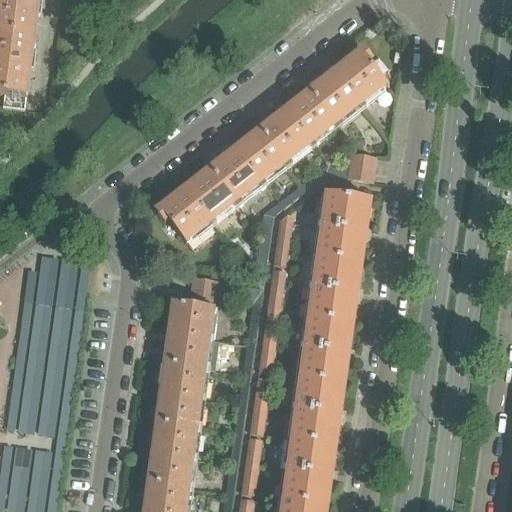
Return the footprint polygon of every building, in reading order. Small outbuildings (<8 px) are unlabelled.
[(0,0),(0,37),(33,41),(38,0),(0,0)] [(25,104),(33,41),(0,37),(0,100),(3,101),(25,104)] [(336,131),(387,91),(369,67),(372,65),(363,54),(309,96),(336,131)] [(395,56),(393,66),(400,67),(402,57),(395,56)] [(285,171),(336,131),(309,96),(258,136),(285,171)] [(24,113),(25,104),(3,101),(2,111),(24,113)] [(237,210),(285,171),(258,136),(209,174),(237,210)] [(352,159),(350,172),(374,175),(376,162),(358,159),(352,159)] [(304,197),(325,181),(327,168),(299,191),(304,197)] [(350,172),(327,168),(325,181),(348,184),(350,172)] [(350,172),(348,184),(372,187),(374,175),(350,172)] [(187,248),(237,210),(209,174),(156,216),(165,227),(168,224),(187,248)] [(282,214),(304,197),(299,191),(277,208),(282,214)] [(361,267),(369,207),(325,200),(317,261),(361,267)] [(273,221),(282,214),(277,208),(264,218),(261,240),(270,241),(273,221)] [(290,245),(293,221),(287,220),(281,225),(278,244),(290,245)] [(217,230),(212,233),(216,238),(221,235),(217,230)] [(266,270),(270,241),(261,240),(257,269),(266,270)] [(286,271),(290,245),(278,244),(274,270),(286,271)] [(352,328),(361,267),(317,261),(308,322),(352,328)] [(251,262),(245,266),(251,273),(256,269),(251,262)] [(264,289),(266,270),(257,269),(254,287),(264,289)] [(282,299),(285,276),(273,275),(270,298),(282,299)] [(193,283),(191,298),(215,301),(217,287),(193,283)] [(215,301),(253,307),(261,308),(263,293),(217,287),(215,301)] [(214,313),(215,301),(191,298),(189,310),(214,313)] [(278,325),(282,299),(270,298),(266,323),(278,325)] [(255,351),(261,308),(253,307),(247,350),(255,351)] [(209,374),(217,314),(213,314),(214,313),(189,310),(172,308),(164,368),(209,374)] [(343,392),(352,328),(308,322),(299,386),(343,392)] [(275,350),(277,330),(266,329),(263,349),(275,350)] [(271,379),(275,350),(263,349),(259,377),(271,379)] [(251,380),(255,351),(247,350),(243,379),(251,380)] [(200,433),(209,374),(164,368),(156,427),(200,433)] [(247,408),(251,380),(243,379),(239,407),(247,408)] [(266,411),(270,384),(258,383),(254,409),(266,411)] [(335,450),(343,392),(299,386),(291,444),(335,450)] [(242,439),(247,408),(239,407),(235,438),(242,439)] [(262,439),(266,411),(254,409),(250,437),(262,439)] [(191,495),(200,433),(156,427),(147,489),(191,495)] [(238,472),(242,439),(235,438),(230,471),(238,472)] [(258,470),(261,445),(249,443),(246,468),(258,470)] [(318,511),(326,511),(330,488),(335,450),(291,444),(282,507),(318,511)] [(253,499),(258,470),(246,468),(242,498),(253,499)] [(234,501),(238,472),(230,471),(226,499),(234,501)] [(189,511),(191,495),(147,489),(143,511),(189,511)] [(231,511),(234,501),(226,499),(224,511),(231,511)]
